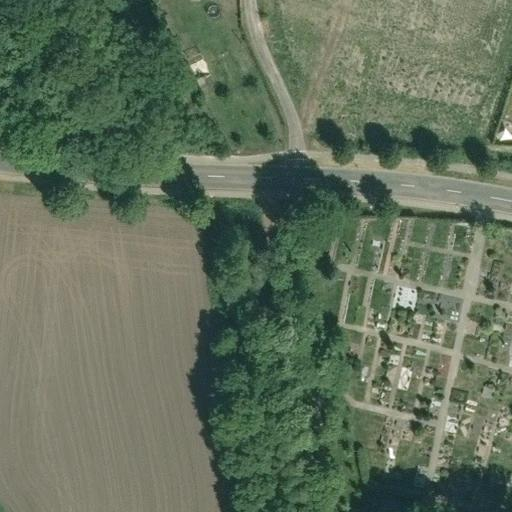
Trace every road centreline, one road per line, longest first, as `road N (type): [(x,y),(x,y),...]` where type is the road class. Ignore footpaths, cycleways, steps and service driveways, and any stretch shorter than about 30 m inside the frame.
road 1 (tertiary): [(0,161),(302,179)]
road 2 (tertiary): [(302,179),(511,200)]
road 3 (residential): [(302,179),(299,140),(247,0)]
